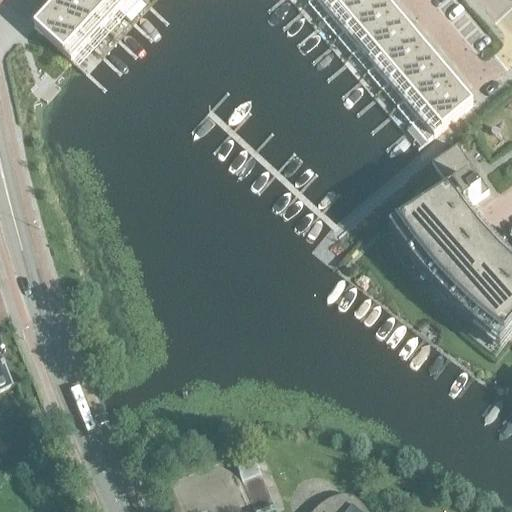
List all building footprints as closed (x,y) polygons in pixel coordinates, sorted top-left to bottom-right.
[(70,0),(61,0),(51,12),(88,47),(103,30),(70,0)] [(103,0),(70,0),(103,30),(119,14),(103,0)] [(103,0),(119,14),(131,0),(103,0)] [(317,0),(316,1),(331,19),(352,0),(317,0)] [(381,0),(352,0),(331,19),(345,36),(384,3),(381,0)] [(384,3),(345,36),(360,53),(399,20),(392,13),(384,3)] [(51,12),(34,30),(71,64),(88,47),(51,12)] [(399,20),(360,53),(375,71),(413,38),(399,20)] [(413,38),(375,71),(389,88),(428,55),(420,45),(413,38)] [(428,55),(389,88),(404,105),(443,72),(428,55)] [(443,72),(404,105),(419,123),(458,90),(443,72)] [(458,90),(419,123),(434,141),(473,108),(458,90)] [(420,216),(384,240),(403,267),(423,292),(445,316),(469,339),(494,359),(505,345),(511,335),(511,265),(504,258),(486,239),(465,212),(489,196),(458,151),(432,168),(452,197),(421,217),(420,216)] [(0,393),(13,387),(0,361),(0,393)]
